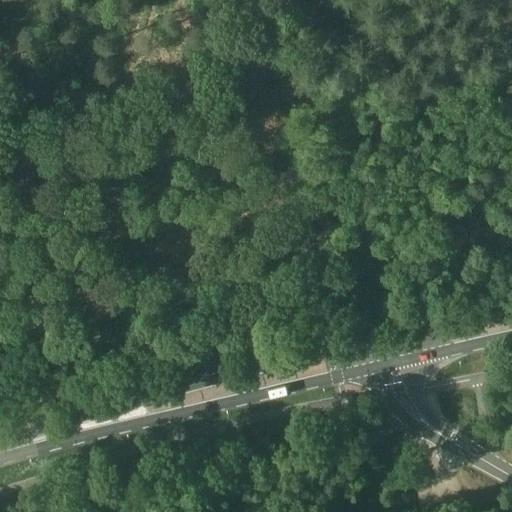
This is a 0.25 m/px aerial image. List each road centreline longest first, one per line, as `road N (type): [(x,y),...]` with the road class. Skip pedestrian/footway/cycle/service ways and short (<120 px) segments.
road 1 (primary): [(389,338),(162,394),(0,447)]
road 2 (primary): [(0,455),(379,368)]
road 3 (track): [(124,511),(220,438),(251,429),(286,429),(339,448),(445,436)]
road 4 (primary): [(511,312),(389,338)]
road 5 (track): [(0,349),(53,345),(106,359),(114,373)]
